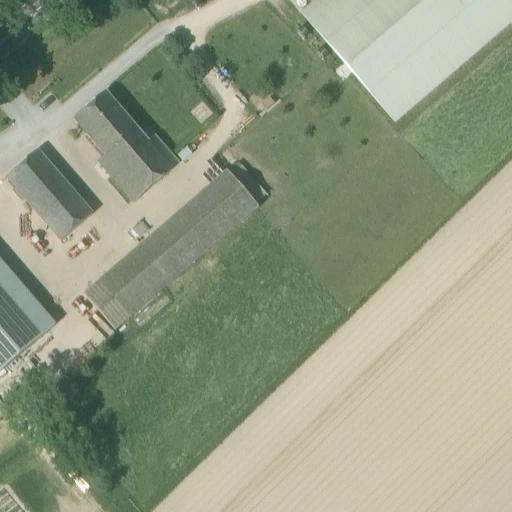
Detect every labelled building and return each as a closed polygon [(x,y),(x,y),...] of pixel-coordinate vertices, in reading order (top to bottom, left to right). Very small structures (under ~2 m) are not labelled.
[(391,127),(511,25),(511,0),(315,0),(298,16),(391,127)] [(155,138),(148,145),(105,95),(74,121),(106,158),(99,164),(133,204),(178,165),(155,138)] [(7,179),(34,211),(61,243),(92,215),(38,152),(7,179)] [(225,173),(82,295),(115,332),(256,209),(225,173)] [(0,372),(54,326),(0,262),(0,372)]
